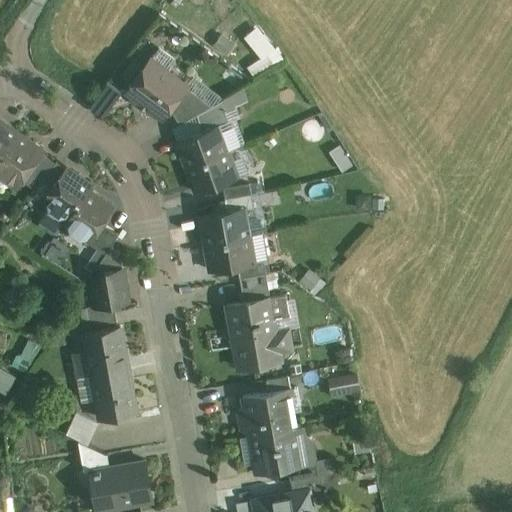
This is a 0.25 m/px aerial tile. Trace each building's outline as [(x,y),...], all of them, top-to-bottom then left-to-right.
[(260,25),(245,36),(261,57),(249,66),(254,72),(281,52),(260,25)] [(229,52),(234,41),(221,35),(216,46),(229,52)] [(175,59),(158,47),(150,58),(152,59),(151,62),(165,72),(166,69),(167,70),(175,59)] [(152,59),(150,58),(127,89),(134,94),(132,96),(148,108),(149,106),(163,115),(185,85),(186,84),(167,70),(166,69),(165,72),(151,62),(152,59)] [(110,77),(91,104),(106,113),(124,87),(110,77)] [(211,105),(185,85),(168,108),(173,112),(180,123),(197,113),(211,105)] [(229,120),(221,99),(211,105),(197,113),(203,129),(218,124),(229,120)] [(0,161),(19,134),(0,120),(0,161)] [(203,129),(177,139),(187,165),(228,150),(218,124),(203,129)] [(42,150),(19,134),(0,161),(0,173),(17,186),(27,172),(41,152),(42,150)] [(228,150),(187,165),(196,191),(237,176),(228,150)] [(41,152),(27,172),(30,173),(42,182),(43,180),(56,162),(41,152)] [(56,162),(43,180),(53,187),(67,168),(56,161),(56,162)] [(85,180),(67,168),(53,187),(44,200),(49,203),(49,208),(59,215),(64,214),(68,216),(69,217),(87,190),(88,190),(92,185),(85,180)] [(249,182),(223,187),(225,199),(252,194),(249,182)] [(87,190),(69,217),(68,216),(65,221),(69,225),(70,230),(80,237),(85,236),(89,238),(90,239),(101,222),(112,207),(88,190),(87,190)] [(252,194),(225,199),(228,210),(244,207),(244,209),(254,207),(252,194)] [(228,210),(201,215),(201,219),(206,243),(249,235),(244,209),(244,207),(228,210)] [(101,222),(90,239),(89,238),(87,241),(105,254),(111,246),(119,233),(101,222)] [(249,235),(206,243),(211,270),(238,266),(254,263),(254,261),(249,235)] [(121,253),(111,246),(105,254),(97,267),(105,272),(105,271),(123,268),(121,260),(118,257),(121,253)] [(254,263),(238,266),(240,277),(266,273),(264,259),(254,261),(254,263)] [(123,268),(105,272),(105,276),(94,292),(96,305),(96,306),(114,303),(128,300),(123,268)] [(266,273),(240,277),(244,301),(270,296),(266,273)] [(244,301),(227,304),(231,326),(232,325),(236,346),(234,346),(238,368),(263,363),(261,354),(278,351),(279,360),(282,360),(280,351),(292,349),(288,328),(276,330),(270,296),(244,301)] [(96,305),(86,306),(88,319),(89,319),(116,314),(114,303),(96,306),(96,305)] [(116,314),(89,319),(88,319),(82,320),(84,332),(118,326),(116,314)] [(118,326),(84,332),(93,376),(128,369),(120,326),(118,326)] [(1,367),(0,368),(0,389),(7,394),(17,376),(1,367)] [(128,369),(93,376),(101,419),(136,412),(128,369)] [(358,371),(330,377),(334,395),(362,389),(358,371)] [(288,375),(266,379),(268,391),(290,387),(288,375)] [(268,391),(243,396),(250,434),(297,426),(297,425),(291,426),(286,396),(285,390),(291,389),(290,387),(268,391)] [(98,423),(76,413),(66,435),(79,442),(88,446),(98,423)] [(297,426),(250,434),(250,435),(256,434),(260,460),(254,461),(257,473),(288,467),(304,464),(300,442),(297,426)] [(313,445),(306,441),(300,442),(304,464),(316,461),(313,445)] [(88,446),(79,442),(84,472),(90,471),(90,470),(110,467),(107,454),(106,454),(88,446)] [(110,467),(90,470),(90,471),(91,475),(97,474),(100,494),(94,495),(97,510),(152,500),(145,461),(110,467)] [(316,461),(304,464),(288,467),(290,481),(291,480),(318,475),(316,461)] [(318,475),(291,480),(293,493),(309,490),(309,491),(323,489),(320,474),(318,475)] [(293,493),(286,494),(287,497),(280,498),(279,495),(254,500),(256,511),(312,511),(309,491),(309,490),(293,493)]
